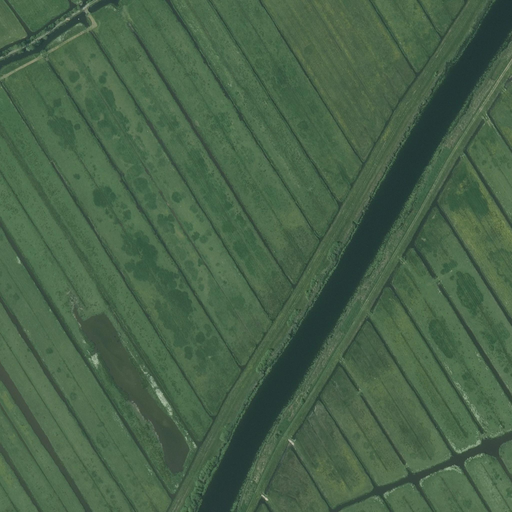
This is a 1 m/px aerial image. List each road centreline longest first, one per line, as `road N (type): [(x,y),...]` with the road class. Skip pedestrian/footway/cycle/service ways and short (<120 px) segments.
road 1 (track): [(282,439),(511,59)]
road 2 (track): [(0,79),(94,26),(88,14)]
